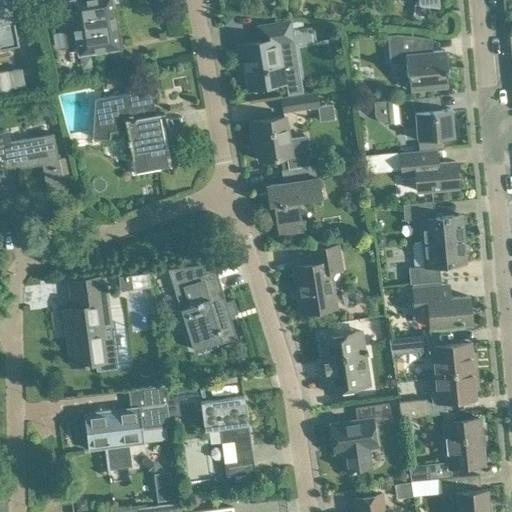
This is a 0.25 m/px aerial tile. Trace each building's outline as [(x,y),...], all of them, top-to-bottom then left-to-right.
[(0,0),(0,48),(17,46),(8,0),(0,0)] [(110,0),(70,0),(73,19),(73,20),(79,19),(81,27),(80,27),(79,27),(77,27),(76,27),(75,28),(74,29),(73,30),(73,32),(73,33),(73,34),(74,35),(75,36),(76,36),(79,54),(106,50),(105,40),(117,38),(110,0)] [(417,0),(418,3),(437,5),(437,9),(438,9),(437,0),(417,0)] [(248,89),(285,83),(285,80),(288,79),(291,82),(300,81),(303,77),(301,65),(297,62),(288,63),(286,67),(283,68),(279,43),(293,41),(289,21),(257,26),(259,41),(236,44),(239,61),(243,60),(248,89)] [(31,35),(20,37),(22,46),(32,44),(31,35)] [(431,39),(397,35),(387,36),(389,61),(406,63),(407,76),(409,76),(410,90),(446,86),(445,72),(447,72),(445,50),(426,52),(425,40),(431,39)] [(35,55),(19,58),(24,87),(40,84),(35,55)] [(129,143),(132,158),(134,172),(168,165),(158,114),(164,113),(163,112),(149,115),(148,106),(154,105),(150,85),(151,84),(151,83),(123,88),(124,93),(95,99),(92,138),(108,139),(109,131),(126,128),(128,139),(126,139),(127,144),(129,143)] [(318,108),(316,90),(280,96),(283,113),(318,108)] [(369,91),(360,91),(361,101),(370,100),(369,91)] [(417,95),(397,97),(397,99),(387,99),(387,100),(374,101),(375,116),(384,123),(397,122),(403,127),(416,125),(417,139),(453,136),(450,108),(419,111),(417,95)] [(259,160),(291,156),(284,116),(250,121),(252,135),(255,135),(259,160)] [(8,130),(0,131),(0,183),(2,195),(13,192),(16,192),(12,170),(41,164),(47,191),(64,187),(53,134),(10,142),(8,130)] [(435,149),(399,152),(401,175),(415,174),(416,191),(458,187),(455,161),(428,164),(427,151),(435,150),(435,149)] [(283,183),(270,184),(265,185),(268,205),(273,205),(278,235),(303,232),(298,201),(321,197),(318,177),(316,177),(314,164),(281,169),(283,183)] [(420,219),(423,243),(462,239),(460,215),(434,217),(433,201),(402,204),(403,220),(420,219)] [(380,234),(374,234),(375,246),(387,245),(386,238),(380,234)] [(465,263),(462,239),(423,243),(425,266),(408,268),(409,284),(440,281),(439,265),(465,263)] [(302,313),(334,308),(328,271),(341,269),(337,245),(311,249),(314,264),(295,267),(302,313)] [(181,251),(182,263),(194,261),(192,250),(181,251)] [(212,263),(168,269),(192,349),(193,349),(192,343),(217,335),(220,342),(236,337),(229,316),(236,313),(232,300),(225,302),(212,263)] [(101,330),(100,321),(102,321),(97,278),(69,281),(72,308),(63,309),(65,326),(69,326),(74,365),(83,364),(83,366),(87,365),(87,363),(95,362),(96,370),(116,368),(111,328),(101,330)] [(440,285),(412,288),(414,310),(427,309),(429,326),(470,322),(468,296),(442,298),(440,285)] [(326,375),(322,375),(324,391),(369,384),(360,331),(320,337),(326,375)] [(391,354),(419,351),(420,358),(427,357),(432,357),(434,374),(475,370),(473,352),(470,353),(469,343),(422,347),(420,335),(388,338),(391,354)] [(476,388),(475,370),(434,374),(435,392),(430,392),(431,401),(427,402),(426,399),(398,401),(401,417),(428,415),(446,413),(445,401),(475,398),(474,388),(476,388)] [(164,386),(164,387),(165,399),(199,396),(197,382),(164,386)] [(164,387),(164,386),(129,390),(129,391),(127,391),(129,407),(166,402),(165,399),(164,387)] [(203,430),(219,427),(225,476),(254,472),(243,395),(199,401),(203,430)] [(169,425),(166,402),(129,407),(83,413),(88,450),(104,448),(107,469),(130,466),(128,445),(144,443),(142,429),(169,425)] [(332,440),(340,439),(345,471),(350,470),(350,471),(371,468),(368,448),(376,447),(372,421),(390,418),(388,402),(354,407),(356,420),(329,424),(332,440)] [(448,468),(450,468),(484,464),(479,418),(443,422),(448,468)] [(410,481),(415,481),(430,479),(428,463),(408,465),(410,481)] [(479,475),(440,478),(430,479),(415,481),(417,495),(444,492),(450,497),(455,497),(456,511),(488,511),(486,488),(480,489),(479,475)] [(171,476),(155,478),(158,500),(174,498),(171,476)] [(390,511),(391,510),(383,511),(380,494),(354,498),(355,511),(390,511)] [(107,511),(179,511),(178,502),(108,511),(107,511)]
